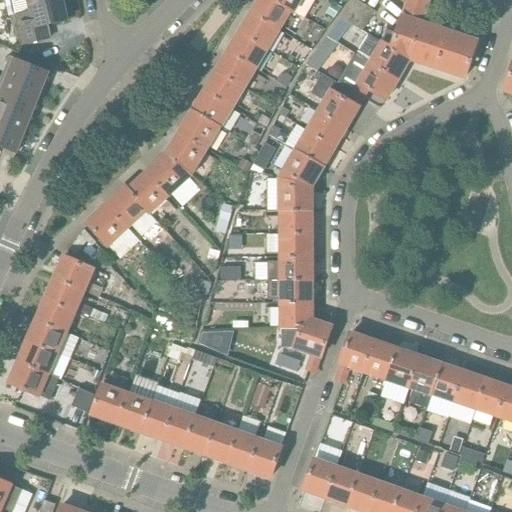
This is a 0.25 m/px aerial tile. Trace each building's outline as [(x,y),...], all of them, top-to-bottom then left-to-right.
[(15,16),(22,45),(50,39),(47,26),(68,21),(63,0),(26,0),(30,13),(15,16)] [(281,32),(291,14),(267,0),(260,0),(252,14),(281,32)] [(267,0),(291,14),(294,16),(303,0),(267,0)] [(341,19),(362,33),(375,12),(355,0),(341,19)] [(395,33),(391,46),(389,49),(409,60),(421,23),(429,0),(407,0),(402,15),(401,15),(395,33)] [(269,51),(281,32),(252,14),(240,34),(269,51)] [(409,60),(437,69),(449,33),(421,23),(409,60)] [(386,30),(382,42),(391,46),(395,33),(386,30)] [(449,33),(437,69),(464,79),(477,42),(449,33)] [(228,53),(257,71),(269,51),(240,34),(228,53)] [(369,64),(398,80),(409,60),(389,49),(391,46),(382,42),(370,35),(360,53),(372,60),(369,64)] [(320,49),(331,55),(337,47),(339,45),(328,38),(327,39),(320,49)] [(217,73),(246,90),(257,71),(228,53),(217,73)] [(368,90),(386,100),(398,80),(369,64),(355,55),(339,84),(364,98),(368,90)] [(1,77),(41,94),(49,73),(9,57),(1,77)] [(205,92),(234,109),(246,90),(217,73),(205,92)] [(318,112),(347,128),(364,98),(339,84),(324,75),(312,95),(323,102),(318,112)] [(0,79),(0,100),(33,114),(41,94),(1,77),(0,79)] [(194,111),(222,128),(223,128),(234,109),(205,92),(194,111)] [(0,123),(25,134),(33,114),(0,100),(0,123)] [(180,134),(208,151),(222,128),(194,111),(180,134)] [(336,146),(347,128),(318,112),(307,130),(336,146)] [(0,148),(15,155),(17,155),(20,147),(25,134),(0,123),(0,148)] [(295,150),(325,167),(336,146),(307,130),(295,150)] [(261,137),(252,132),(246,143),(256,149),(262,138),(261,137)] [(167,156),(189,180),(192,177),(208,151),(180,134),(167,156)] [(278,179),(312,189),(325,167),(295,150),(278,179)] [(170,197),(189,180),(167,156),(148,173),(170,197)] [(149,217),(170,197),(148,173),(129,191),(127,193),(147,214),(149,217)] [(278,213),(279,213),(312,213),(312,189),(278,179),(278,213)] [(129,230),(147,214),(127,193),(129,191),(126,188),(107,206),(129,230)] [(110,248),(129,230),(107,206),(87,224),(110,248)] [(279,235),(312,235),(312,213),(279,213),(279,235)] [(279,259),(312,259),(312,235),(279,235),(279,259)] [(55,280),(84,292),(94,271),(64,258),(55,280)] [(279,280),(312,280),(312,259),(279,259),(279,280)] [(46,301),(75,314),(84,292),(55,280),(46,301)] [(199,280),(195,292),(207,296),(211,284),(199,280)] [(279,304),(312,304),(312,280),(279,280),(279,304)] [(37,322),(66,334),(75,314),(46,301),(37,322)] [(299,330),(312,322),(312,304),(279,304),(279,330),(299,330)] [(28,342),(57,355),(66,334),(37,322),(28,342)] [(305,370),(316,374),(332,328),(312,322),(299,330),(292,350),(310,356),(305,370)] [(206,328),(202,345),(230,352),(234,336),(206,328)] [(347,369),(363,374),(374,343),(351,335),(335,381),(345,385),(349,373),(346,372),(347,369)] [(19,363),(48,375),(57,355),(28,342),(19,363)] [(363,374),(386,382),(397,351),(374,343),(363,374)] [(386,382),(409,390),(419,358),(397,351),(386,382)] [(428,412),(433,396),(443,366),(419,358),(409,390),(413,391),(408,405),(428,412)] [(10,384),(39,397),(48,375),(19,363),(10,384)] [(433,396),(454,404),(464,373),(443,366),(433,396)] [(454,404),(476,411),(486,381),(464,373),(454,404)] [(476,411),(497,419),(507,388),(486,381),(476,411)] [(92,416),(117,425),(128,393),(103,384),(92,416)] [(94,394),(79,387),(79,389),(72,405),(88,412),(95,394),(94,394)] [(497,419),(511,423),(511,389),(507,388),(497,419)] [(117,425),(140,432),(151,401),(128,393),(117,425)] [(140,432),(163,441),(174,410),(153,403),(154,402),(151,401),(140,432)] [(163,441),(185,449),(196,418),(174,410),(163,441)] [(185,449),(206,456),(217,426),(196,418),(185,449)] [(206,456),(227,464),(238,433),(217,426),(206,456)] [(418,441),(429,445),(434,433),(422,429),(418,441)] [(227,464),(249,471),(260,441),(238,433),(227,464)] [(249,471),(270,479),(281,449),(260,441),(249,471)] [(476,467),(478,462),(482,463),(485,455),(463,448),(461,456),(463,456),(461,462),(476,467)] [(440,471),(453,475),(459,460),(446,455),(440,471)] [(304,491),(326,499),(337,468),(315,461),(304,491)] [(326,499),(348,506),(358,476),(337,468),(326,499)] [(348,506),(363,511),(369,511),(379,483),(358,476),(348,506)] [(0,508),(2,509),(7,511),(13,511),(22,491),(0,481),(0,508)] [(369,511),(393,511),(401,491),(379,483),(369,511)] [(393,511),(417,511),(422,499),(401,491),(393,511)] [(417,511),(442,511),(444,507),(422,499),(417,511)] [(40,511),(53,511),(56,507),(44,503),(40,511)] [(489,511),(491,509),(475,503),(472,511),(489,511)]
